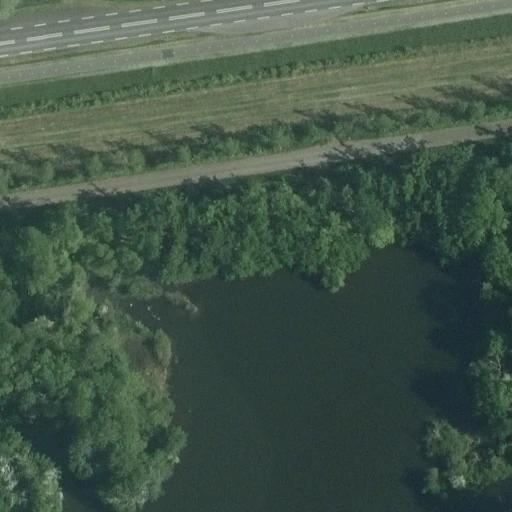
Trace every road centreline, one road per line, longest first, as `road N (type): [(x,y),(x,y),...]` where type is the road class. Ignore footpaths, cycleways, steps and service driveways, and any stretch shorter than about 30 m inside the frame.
road 1 (unclassified): [(0,198),(511,120)]
road 2 (secondary): [(0,44),(310,0)]
